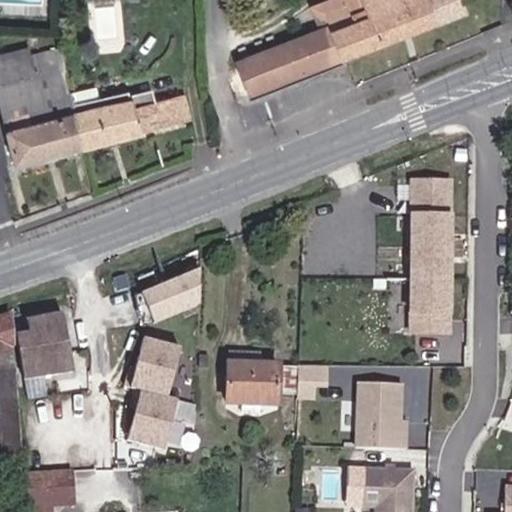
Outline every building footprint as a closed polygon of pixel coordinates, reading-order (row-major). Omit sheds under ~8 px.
[(236,100),(463,12),(458,0),(328,0),(318,4),(327,26),(318,30),(237,62),(239,66),(224,71),(236,100)] [(327,26),(318,4),(310,7),(318,30),(327,26)] [(0,83),(36,74),(33,61),(30,51),(0,58),(0,83)] [(66,72),(64,56),(48,58),(50,74),(66,72)] [(73,113),(68,94),(67,93),(68,92),(66,72),(50,74),(48,58),(33,61),(36,74),(0,83),(0,109),(14,165),(81,147),(73,113)] [(81,147),(190,119),(183,95),(155,102),(152,92),(129,98),(76,112),(73,113),(81,147)] [(76,112),(129,98),(128,92),(74,105),(76,112)] [(447,333),(448,280),(450,183),(412,182),(411,242),(410,332),(447,333)] [(198,305),(200,269),(141,294),(150,315),(154,324),(198,305)] [(150,315),(141,294),(135,297),(139,317),(150,315)] [(74,374),(62,310),(26,317),(30,336),(17,339),(25,383),(74,374)] [(0,453),(20,453),(10,315),(0,317),(0,453)] [(166,398),(180,347),(143,337),(134,370),(129,368),(124,387),(134,390),(166,398)] [(277,394),(278,366),(227,364),(226,403),(277,405),(277,394)] [(294,395),(295,366),(278,366),(277,394),(294,395)] [(399,431),(401,383),(357,381),(354,446),(404,448),(405,431),(399,431)] [(126,441),(163,450),(176,401),(166,398),(134,390),(129,408),(135,409),(126,441)] [(20,486),(19,458),(5,459),(7,487),(20,486)] [(410,511),(412,469),(362,467),(361,505),(375,505),(374,511),(410,511)] [(50,506),(49,476),(48,472),(22,474),(22,478),(25,507),(50,506)] [(73,505),(71,474),(49,476),(50,506),(73,505)]
